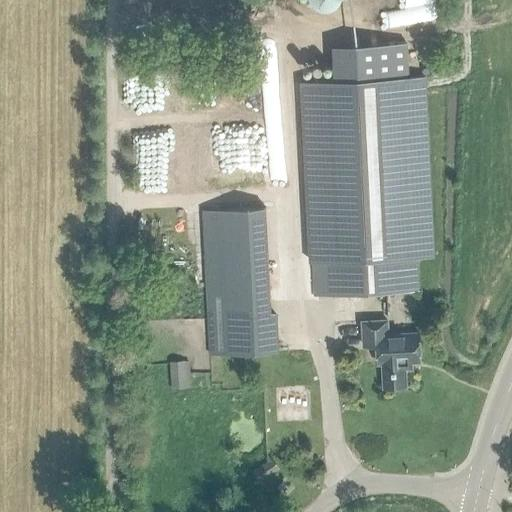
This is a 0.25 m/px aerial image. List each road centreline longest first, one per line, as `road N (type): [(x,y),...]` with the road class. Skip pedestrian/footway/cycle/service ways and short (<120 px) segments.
road 1 (unclassified): [(109,511),(110,0)]
road 2 (unclassified): [(314,511),(347,487),(376,483),(476,496)]
road 3 (tertiary): [(476,496),(511,381)]
